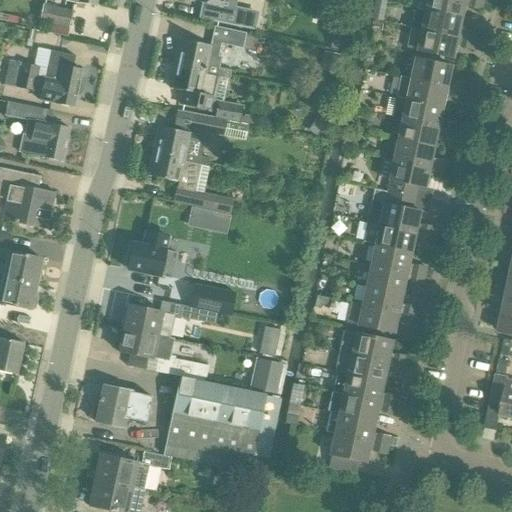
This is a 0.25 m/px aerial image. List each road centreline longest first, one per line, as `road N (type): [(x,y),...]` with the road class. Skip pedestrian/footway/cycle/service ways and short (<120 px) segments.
road 1 (tertiary): [(28,511),(145,0)]
road 2 (residential): [(511,476),(437,459),(511,108)]
